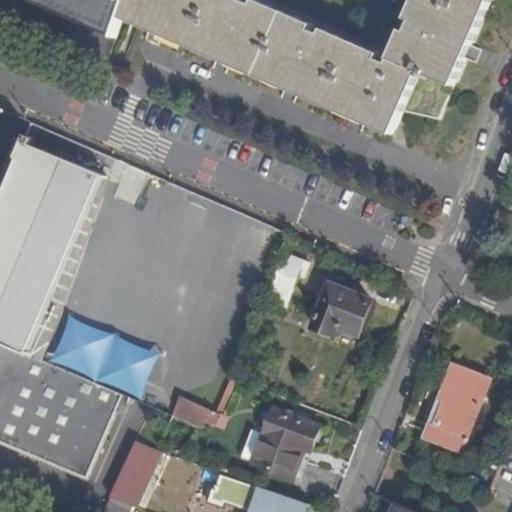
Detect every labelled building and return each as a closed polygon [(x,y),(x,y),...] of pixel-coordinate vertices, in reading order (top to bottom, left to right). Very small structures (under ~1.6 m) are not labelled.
[(32,0),(117,37),(125,12),(129,0),(32,0)] [(129,0),(125,12),(261,71),(396,131),(403,114),(439,122),(491,0),(416,0),(408,20),(413,22),(408,33),(403,31),(389,64),(379,60),(381,55),(325,30),(322,35),(311,31),(314,26),(256,1),(253,6),(244,1),(244,0),(129,0)] [(30,356),(105,177),(34,146),(36,140),(27,136),(17,159),(20,160),(0,208),(0,441),(87,479),(123,395),(97,384),(30,356)] [(120,183),(105,177),(30,356),(97,384),(104,365),(52,343),(120,183)] [(308,262),(286,254),(268,300),(284,306),(297,275),(303,277),(308,262)] [(375,302),(333,285),(314,329),(335,337),(340,327),(362,335),(375,302)] [(490,379),(456,366),(428,438),(462,452),(490,379)] [(201,425),(208,408),(181,399),(174,415),(201,425)] [(312,449),(320,426),(276,409),(255,462),(294,477),(306,446),(312,449)] [(159,451),(137,442),(111,499),(135,507),(137,508),(163,452),(159,451)] [(304,511),(305,503),(264,488),(255,511),(304,511)] [(132,511),(135,507),(111,499),(104,511),(132,511)]
